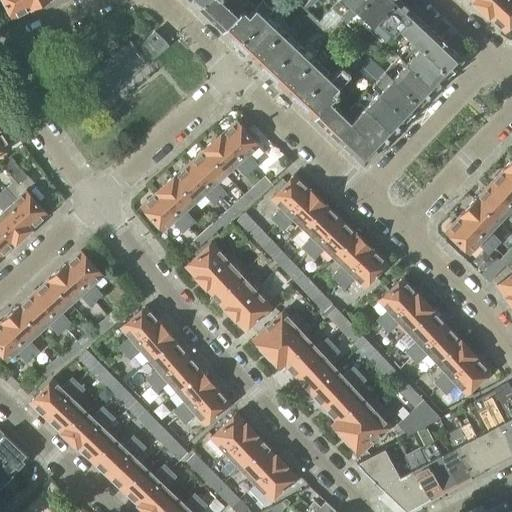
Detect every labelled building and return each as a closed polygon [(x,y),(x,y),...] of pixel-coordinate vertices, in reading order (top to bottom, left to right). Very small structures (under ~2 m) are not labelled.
[(30,9),(25,0),(1,0),(11,18),(30,9)] [(25,0),(30,9),(47,0),(25,0)] [(190,0),(222,31),(237,16),(236,15),(231,9),(220,0),(190,0)] [(222,31),(238,45),(264,17),(271,10),(261,0),(254,8),(247,15),(242,10),(237,16),(222,31)] [(236,15),(249,0),(238,0),(235,4),(231,9),(236,15)] [(316,0),(308,0),(303,6),(307,10),(316,0)] [(338,16),(326,30),(332,36),(338,30),(365,0),(336,0),(329,7),(338,16)] [(361,17),(370,25),(393,0),(365,0),(338,30),(343,34),(350,27),(351,28),(361,17)] [(356,59),(361,64),(362,65),(368,58),(367,57),(368,58),(375,50),(373,49),(383,37),(389,32),(391,34),(396,28),(411,12),(399,0),(393,0),(370,25),(376,31),(366,42),(359,49),(359,50),(353,56),(356,59)] [(471,2),(487,17),(502,0),(473,0),(472,1),(471,2)] [(511,0),(502,0),(487,17),(488,17),(503,31),(511,21),(511,0)] [(411,12),(396,28),(409,39),(412,42),(418,48),(419,48),(447,74),(461,59),(411,12)] [(303,18),(312,26),(316,21),(308,13),(303,18)] [(238,45),(252,59),(286,24),(276,15),(270,22),(264,17),(238,45)] [(316,21),(312,26),(321,35),(322,33),(326,30),(316,21)] [(252,59),(267,73),(294,45),(288,40),(295,33),(286,24),(252,59)] [(142,44),(153,56),(167,45),(164,42),(165,41),(153,31),(147,38),(147,39),(142,44)] [(334,48),(343,56),(348,51),(339,42),(334,48)] [(406,48),(398,57),(432,90),(447,74),(419,48),(418,48),(412,42),(406,48)] [(267,73),(283,88),(316,53),(307,44),(300,51),(294,45),(267,73)] [(348,51),(343,56),(351,64),(356,59),(353,56),(348,51)] [(283,88),(297,102),(324,74),(318,68),(324,61),(322,59),(316,53),(283,88)] [(390,80),(417,105),(432,90),(398,57),(384,72),(391,79),(390,80)] [(371,86),(377,92),(378,91),(406,118),(417,105),(390,80),(391,79),(384,72),(383,72),(368,58),(362,65),(361,64),(359,66),(375,81),(371,86)] [(297,102),(314,117),(329,102),(334,96),(331,92),(337,86),(348,75),(341,68),(330,80),(324,74),(297,102)] [(365,92),(357,100),(391,133),(406,118),(378,91),(377,92),(371,98),(365,92)] [(355,115),(349,121),(348,122),(377,148),(391,133),(357,100),(348,109),(355,115)] [(329,102),(314,117),(362,164),(377,148),(348,122),(349,121),(329,102)] [(235,121),(219,135),(251,170),(257,165),(247,154),(257,145),(235,121)] [(0,133),(0,152),(9,147),(0,133)] [(202,149),(203,150),(224,174),(234,165),(244,176),(251,170),(219,135),(218,134),(202,149)] [(203,150),(187,164),(219,198),(226,192),(216,182),(224,174),(203,150)] [(2,167),(18,184),(27,176),(11,158),(2,167)] [(511,158),(502,169),(502,170),(511,178),(511,158)] [(187,164),(172,178),(193,202),(202,193),(212,205),(219,198),(187,164)] [(511,178),(502,170),(488,185),(511,206),(511,178)] [(269,218),(275,224),(308,190),(293,175),(270,198),(280,207),(269,218)] [(155,192),(156,192),(188,227),(194,221),(184,210),(193,202),(172,178),(171,177),(155,192)] [(253,196),(268,183),(263,177),(192,240),(198,247),(253,196)] [(511,206),(488,185),(474,200),(498,222),(506,214),(511,219),(511,206)] [(4,187),(0,191),(0,195),(29,228),(46,214),(24,190),(14,199),(4,187)] [(293,219),(301,227),(324,204),(308,189),(308,190),(275,224),(282,230),(293,219)] [(188,227),(156,192),(140,206),(161,230),(171,222),(181,233),(188,227)] [(0,211),(0,228),(13,243),(14,244),(30,229),(29,228),(0,195),(0,209),(1,211),(0,211)] [(458,215),(459,216),(494,248),(500,242),(489,231),(498,222),(474,200),(473,199),(458,215)] [(300,247),(306,253),(339,219),(324,205),(324,204),(301,227),(310,236),(300,247)] [(293,264),(244,212),(236,220),(323,312),(366,358),(413,408),(396,424),(402,430),(392,435),(395,441),(398,440),(416,430),(425,425),(439,418),(422,400),(377,352),(331,304),(293,264)] [(494,248),(459,216),(444,231),(468,253),(476,244),(488,254),(494,248)] [(323,248),(332,256),(354,233),(339,219),(306,253),(313,259),(323,248)] [(0,254),(13,243),(0,228),(0,254)] [(330,276),(337,283),(370,248),(354,232),(354,233),(332,256),(341,265),(330,276)] [(196,279),(199,282),(225,258),(210,242),(184,266),(194,276),(193,277),(193,279),(195,280),(196,279)] [(505,266),(511,258),(511,246),(499,261),(505,266)] [(370,248),(337,283),(343,289),(354,277),(363,286),(385,263),(370,248)] [(79,251),(63,265),(94,301),(101,294),(91,283),(101,275),(79,251)] [(205,288),(214,298),(239,274),(225,258),(199,282),(202,286),(201,287),(201,288),(202,288),(203,289),(205,288)] [(62,264),(47,278),(69,303),(78,295),(88,306),(94,301),(63,265),(62,264)] [(504,296),(508,302),(511,299),(511,272),(495,285),(504,296)] [(225,310),(228,314),(254,290),(239,274),(214,298),(223,308),(222,309),(222,310),(223,311),(224,311),(225,310)] [(47,280),(31,293),(64,328),(70,323),(60,312),(69,303),(47,278),(46,279),(47,280)] [(375,320),(380,326),(415,294),(401,278),(377,300),(380,303),(375,308),(381,314),(375,320)] [(249,324),(252,329),(267,315),(264,311),(269,306),(254,290),(228,314),(231,317),(231,318),(231,319),(232,320),(233,320),(234,319),(244,329),(249,324)] [(31,293),(16,307),(38,332),(47,324),(57,334),(64,328),(31,293)] [(398,322),(407,332),(430,310),(431,309),(416,293),(415,294),(380,326),(387,333),(398,322)] [(116,346),(123,354),(159,323),(158,322),(144,306),(120,327),(128,336),(116,346)] [(0,320),(0,322),(31,357),(42,369),(49,363),(38,351),(29,340),(38,332),(16,307),(15,307),(0,320)] [(251,338),(265,353),(301,319),(295,313),(290,318),(282,310),(272,320),(267,315),(252,329),(257,333),(251,338)] [(403,351),(410,357),(444,325),(430,310),(407,332),(415,340),(403,351)] [(34,369),(18,386),(27,394),(43,378),(118,318),(113,312),(49,363),(42,369),(37,372),(34,369)] [(278,368),(283,364),(309,339),(302,331),(308,326),(301,319),(265,353),(278,368)] [(25,363),(31,357),(0,322),(0,353),(6,360),(15,352),(25,363)] [(148,360),(172,339),(173,338),(159,323),(123,354),(128,360),(140,350),(148,360)] [(427,353),(435,362),(459,340),(444,325),(410,357),(416,364),(427,353)] [(283,364),(295,377),(332,344),(326,337),(323,340),(315,332),(309,339),(283,364)] [(144,378),(150,385),(186,354),(172,339),(148,360),(156,368),(144,378)] [(432,382),(439,389),(474,355),(459,339),(459,340),(435,362),(444,371),(432,382)] [(295,377),(309,392),(336,368),(328,360),(338,351),(332,344),(295,377)] [(78,358),(178,460),(186,452),(86,350),(78,358)] [(410,357),(403,351),(393,361),(399,367),(410,357)] [(167,382),(175,391),(199,370),(186,354),(150,385),(156,392),(167,382)] [(474,355),(439,389),(445,395),(456,384),(465,393),(488,372),(474,356),(474,355)] [(309,392),(322,406),(358,372),(352,366),(342,375),(336,368),(309,392)] [(171,410),(178,418),(214,387),(214,386),(200,370),(199,370),(175,391),(183,401),(171,410)] [(322,406),(335,420),(361,395),(355,388),(365,379),(358,372),(322,406)] [(29,402),(45,417),(77,383),(71,377),(61,387),(52,378),(29,402)] [(59,432),(60,433),(83,408),(74,399),(83,389),(77,383),(45,417),(60,431),(59,432)] [(511,391),(507,383),(493,390),(498,400),(499,399),(508,418),(511,424),(511,391)] [(214,387),(178,418),(183,424),(195,414),(204,424),(228,403),(214,387)] [(493,390),(480,397),(510,455),(511,454),(511,424),(508,418),(502,421),(493,403),(498,400),(493,390)] [(330,424),(344,439),(381,405),(374,398),(369,403),(361,395),(335,420),(330,424)] [(486,430),(481,433),(496,462),(510,455),(480,397),(472,401),(477,411),(486,430)] [(75,447),(76,446),(108,412),(101,405),(92,416),(83,408),(60,433),(75,447)] [(381,405),(344,439),(358,453),(362,448),(388,424),(381,417),(387,411),(381,405)] [(460,418),(457,420),(482,470),(496,462),(481,433),(475,436),(466,418),(461,411),(457,413),(460,418)] [(76,446),(91,461),(114,437),(104,428),(114,418),(108,412),(76,446)] [(446,434),(453,447),(468,477),(482,470),(457,420),(452,412),(448,414),(455,429),(454,429),(446,434)] [(209,437),(224,452),(250,429),(247,425),(247,424),(248,422),(247,422),(245,422),(244,423),(240,419),(235,413),(209,437)] [(183,424),(178,418),(168,426),(173,432),(183,424)] [(418,448),(425,462),(441,491),(455,484),(431,437),(425,425),(416,430),(424,445),(418,448)] [(224,452),(239,468),(264,444),(255,435),(256,434),(256,431),(254,431),(253,432),(250,429),(224,452)] [(0,458),(14,472),(28,457),(0,431),(0,458)] [(438,433),(431,437),(455,484),(468,477),(453,447),(447,450),(440,436),(438,433)] [(91,461),(106,475),(138,441),(132,434),(122,445),(114,437),(91,461)] [(395,441),(384,447),(408,495),(414,506),(428,498),(405,455),(398,440),(395,441)] [(106,475),(121,489),(144,465),(135,457),(145,446),(138,441),(106,475)] [(239,468),(254,483),(279,459),(276,456),(277,456),(277,453),(275,453),(274,454),(264,444),(239,468)] [(408,495),(384,447),(355,462),(362,471),(389,496),(404,511),(407,509),(414,506),(408,495)] [(412,451),(405,455),(428,498),(441,491),(425,462),(419,465),(412,451)] [(185,461),(221,498),(235,511),(243,511),(247,508),(193,453),(185,461)] [(0,458),(0,486),(0,487),(14,472),(0,458)] [(279,459),(254,483),(269,500),(294,476),(284,466),(286,465),(286,462),(283,463),(279,459)] [(136,504),(137,505),(170,470),(162,463),(153,474),(144,465),(121,489),(136,504)] [(143,511),(159,511),(175,495),(166,486),(175,476),(170,470),(137,505),(143,511)] [(49,488),(28,504),(34,511),(48,511),(54,508),(52,506),(59,501),(49,488)] [(183,503),(175,495),(159,511),(187,511),(200,499),(193,492),(183,503)] [(306,504),(314,511),(336,511),(334,510),(332,511),(326,511),(312,498),(306,504)] [(200,499),(187,511),(199,511),(206,505),(200,499)] [(314,511),(306,504),(302,500),(295,506),(302,511),(314,511)] [(272,511),(279,511),(286,505),(282,501),(269,508),(272,511)]
